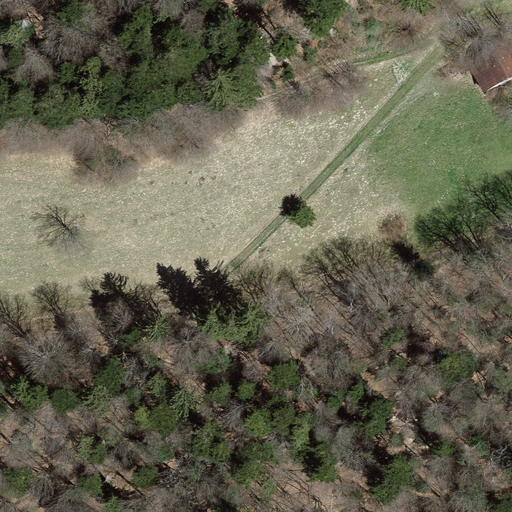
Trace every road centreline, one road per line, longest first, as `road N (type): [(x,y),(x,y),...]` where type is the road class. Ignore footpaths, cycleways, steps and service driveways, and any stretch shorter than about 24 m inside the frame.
road 1 (track): [(454,33),(245,253),(130,314),(0,334)]
road 2 (track): [(454,33),(260,98),(69,119),(0,114)]
